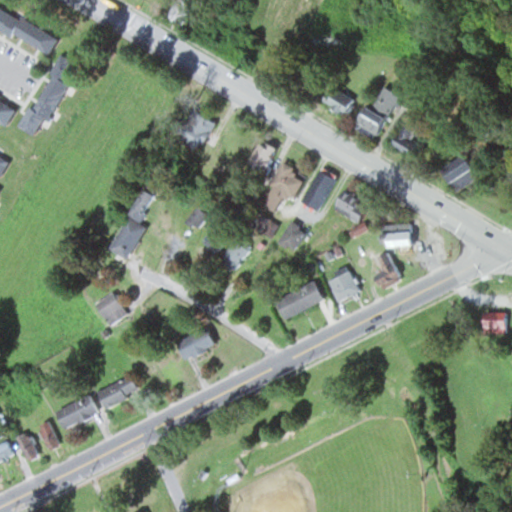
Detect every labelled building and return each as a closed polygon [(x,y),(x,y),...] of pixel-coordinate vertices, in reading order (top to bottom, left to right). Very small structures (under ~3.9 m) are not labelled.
[(195,0),(175,0),(175,22),(195,22),(195,0)] [(0,24),(55,55),(66,35),(3,1),(0,6),(0,24)] [(85,64),(65,54),(27,127),(47,137),(85,64)] [(384,138),(406,92),(384,82),(363,128),(384,138)] [(362,98),(336,86),(328,105),(353,117),(362,98)] [(0,92),(1,90),(0,89),(0,113),(2,114),(0,118),(0,122),(12,128),(21,108),(0,98),(0,92)] [(424,150),(423,123),(403,124),(404,150),(424,150)] [(282,147),(263,140),(253,166),(271,174),(282,147)] [(458,182),(484,170),(476,152),(450,164),(458,182)] [(312,177),(290,163),(266,200),(280,210),(291,194),(298,198),(312,177)] [(307,200),(325,210),(342,176),(324,167),(307,200)] [(0,202),(8,188),(0,183),(0,202)] [(339,201),(360,224),(376,210),(355,186),(339,201)] [(188,221),(199,230),(215,211),(204,202),(188,221)] [(115,247),(133,258),(153,227),(143,220),(146,214),(138,209),(115,247)] [(282,241),(300,253),(314,232),(296,220),(282,241)] [(238,233),(224,221),(207,239),(220,252),(238,233)] [(397,230),(397,246),(422,246),(422,230),(397,230)] [(257,248),(244,236),(225,258),(238,270),(257,248)] [(379,257),(387,286),(404,281),(396,252),(379,257)] [(366,290),(353,265),(332,277),(345,301),(366,290)] [(290,316),(331,302),(325,281),(283,295),(290,316)] [(113,325),(134,313),(120,291),(100,303),(113,325)] [(511,332),(511,310),(493,311),(493,332),(511,332)] [(194,360),(224,343),(213,325),(183,342),(194,360)] [(114,408),(147,392),(138,375),(106,392),(114,408)] [(106,412),(97,394),(60,411),(69,429),(106,412)] [(60,446),(56,422),(45,423),(50,448),(60,446)] [(45,454),(33,432),(23,437),(35,460),(45,454)] [(0,463),(20,454),(13,439),(0,444),(0,463)]
